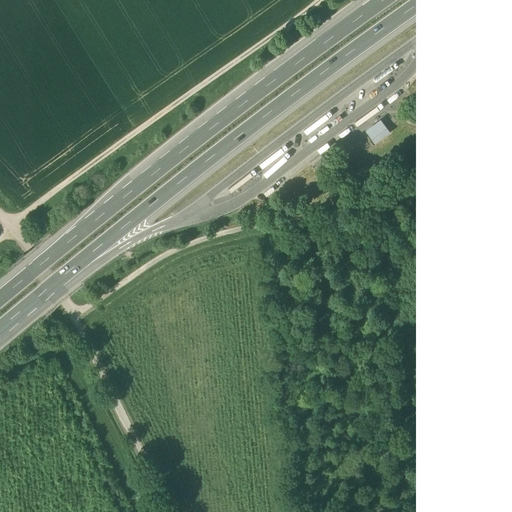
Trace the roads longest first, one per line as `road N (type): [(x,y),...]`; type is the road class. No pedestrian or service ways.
road 1 (motorway): [(0,328),(276,106),(423,0)]
road 2 (motorway): [(385,0),(0,299)]
road 3 (track): [(10,224),(318,0)]
